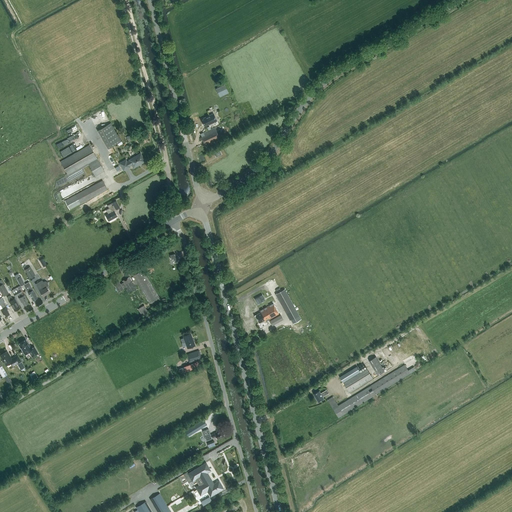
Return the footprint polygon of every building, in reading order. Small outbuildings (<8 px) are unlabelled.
[(225,84),(216,88),(220,96),(229,92),(225,84)] [(203,118),(204,119),(202,120),(204,126),(209,124),(209,125),(217,121),(214,114),(203,118)] [(121,141),(111,123),(98,131),(108,149),(121,141)] [(204,145),(220,138),(216,130),(220,128),(219,126),(203,133),(205,136),(201,138),(204,145)] [(88,164),(95,176),(104,171),(89,145),(60,162),(68,176),(88,164)] [(129,166),(132,165),(134,168),(145,162),(141,154),(129,160),(130,161),(127,163),(126,160),(120,164),(124,171),(130,167),(129,166)] [(65,201),(70,210),(107,189),(103,180),(65,201)] [(116,201),(112,203),(113,203),(108,205),(109,208),(106,210),(108,214),(106,215),(109,221),(117,216),(114,211),(116,210),(116,209),(120,207),(116,201)] [(30,266),(24,270),(30,278),(35,275),(30,266)] [(133,275),(150,303),(159,298),(143,270),(133,275)] [(122,281),(123,283),(126,287),(130,294),(136,290),(129,277),(122,281)] [(48,283),(46,281),(43,282),(42,284),(40,285),(40,284),(37,286),(39,289),(43,296),(50,292),(47,287),(48,285),(48,283)] [(119,281),(114,284),(118,291),(123,288),(126,287),(123,283),(121,284),(119,281)] [(30,297),(31,297),(33,300),(37,298),(35,295),(36,294),(29,282),(24,285),(28,293),(30,297)] [(0,290),(3,296),(8,293),(3,283),(0,285),(0,290)] [(24,295),(20,289),(18,291),(16,288),(12,291),(15,297),(19,295),(20,297),(19,298),(21,302),(22,302),(24,306),(28,303),(26,300),(27,299),(24,295)] [(299,316),(284,289),(276,294),(290,321),(299,316)] [(19,308),(17,305),(18,304),(15,298),(13,299),(11,295),(7,297),(10,301),(9,302),(13,308),(13,307),(15,311),(19,308)] [(5,314),(6,316),(10,314),(7,309),(8,309),(6,306),(2,298),(0,298),(0,304),(1,306),(2,308),(0,309),(4,315),(5,314)] [(259,323),(264,320),(265,322),(278,314),(273,304),(269,306),(259,311),(260,313),(255,316),(259,323)] [(270,321),(272,326),(283,320),(281,315),(270,321)] [(183,336),(184,338),(181,339),(182,343),(185,342),(188,348),(195,345),(190,333),(183,336)] [(29,352),(32,357),(38,353),(34,347),(31,348),(26,340),(18,344),(25,354),(29,352)] [(187,355),(189,362),(201,358),(199,351),(187,355)] [(6,365),(11,363),(12,365),(20,361),(17,355),(11,359),(7,352),(1,356),(3,359),(2,362),(5,362),(6,365)] [(385,371),(376,356),(369,361),(378,375),(385,371)] [(184,366),(186,371),(201,365),(199,360),(184,366)] [(408,370),(405,365),(367,388),(338,406),(333,397),(328,400),(338,418),(373,397),(372,397),(416,370),(414,367),(408,370)] [(340,377),(350,393),(373,378),(366,368),(360,372),(357,366),(340,377)] [(324,398),(323,397),(329,393),(327,390),(321,393),(319,391),(314,394),(318,402),(324,398)] [(207,425),(203,419),(188,429),(191,434),(207,425)] [(210,433),(208,429),(203,431),(204,435),(206,441),(212,438),(216,436),(217,439),(224,436),(222,430),(211,435),(209,436),(208,434),(210,433)] [(221,490),(223,489),(219,482),(214,485),(207,473),(210,471),(206,464),(188,474),(193,481),(199,477),(203,484),(196,488),(201,495),(208,491),(211,496),(214,494),(216,497),(220,495),(218,492),(221,490)] [(157,511),(170,511),(159,493),(150,499),(157,511)] [(151,511),(145,501),(136,507),(137,510),(138,511),(151,511)]
